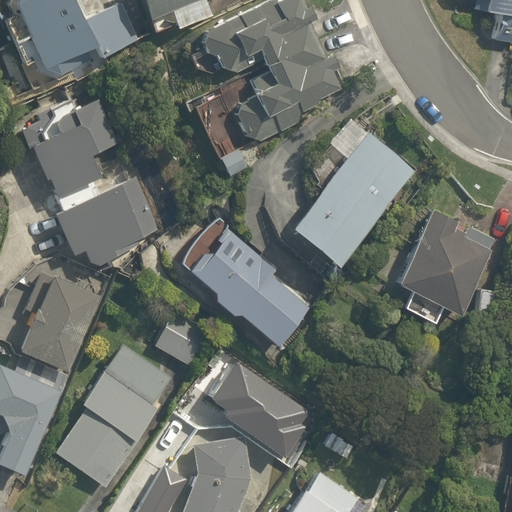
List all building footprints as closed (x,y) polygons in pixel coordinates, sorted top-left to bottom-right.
[(37,78),(59,70),(56,63),(89,50),(93,60),(138,43),(123,3),(73,22),(65,0),(32,0),(11,9),(37,78)] [(131,0),(141,23),(199,0),(131,0)] [(276,0),(194,35),(213,79),(239,68),(258,112),(232,123),(242,147),(340,105),(294,0),(276,0)] [(511,0),(455,0),(454,10),(489,14),(486,44),(511,46),(511,0)] [(125,179),(88,88),(11,118),(67,257),(76,254),(83,272),(138,249),(135,242),(156,234),(132,176),(125,179)] [(361,135),(282,231),(328,270),(408,173),(361,135)] [(387,288),(403,296),(395,310),(426,326),(433,313),(447,320),(488,242),(429,210),(387,288)] [(175,272),(206,296),(201,303),(225,322),(230,315),(272,348),(309,301),(211,225),(175,272)] [(34,271),(17,315),(24,318),(9,355),(60,375),(92,294),(34,271)] [(157,332),(146,326),(137,342),(186,368),(203,335),(165,316),(157,332)] [(151,398),(166,375),(118,344),(46,453),(101,489),(158,402),(151,398)] [(221,347),(196,382),(232,407),(257,372),(221,347)] [(0,370),(0,470),(17,477),(51,390),(0,370)] [(511,511),(511,435),(497,511),(511,511)] [(189,449),(190,479),(177,511),(234,511),(240,497),(236,438),(189,449)] [(312,474),(298,494),(294,490),(278,511),(343,511),(351,502),(312,474)]
